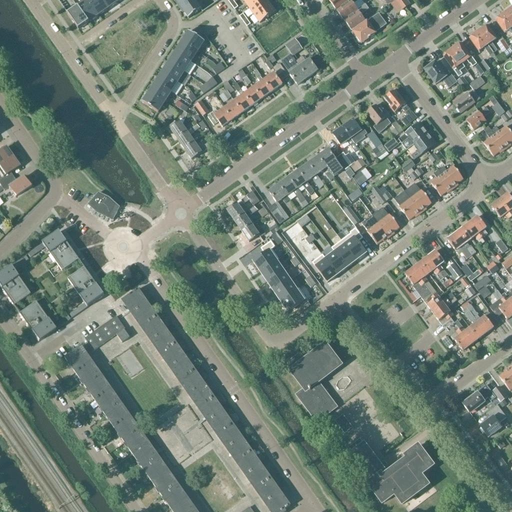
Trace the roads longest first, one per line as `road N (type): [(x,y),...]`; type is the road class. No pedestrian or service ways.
road 1 (residential): [(312,502),(123,248)]
road 2 (residential): [(337,301),(274,349),(180,215)]
road 3 (residential): [(139,511),(0,315)]
road 4 (unclassified): [(180,215),(367,79)]
road 5 (residential): [(485,183),(337,301)]
road 6 (residential): [(485,183),(394,61)]
road 7 (residential): [(115,121),(173,32),(158,0)]
road 8 (residential): [(426,408),(337,301)]
road 9 (residential): [(507,511),(426,408)]
